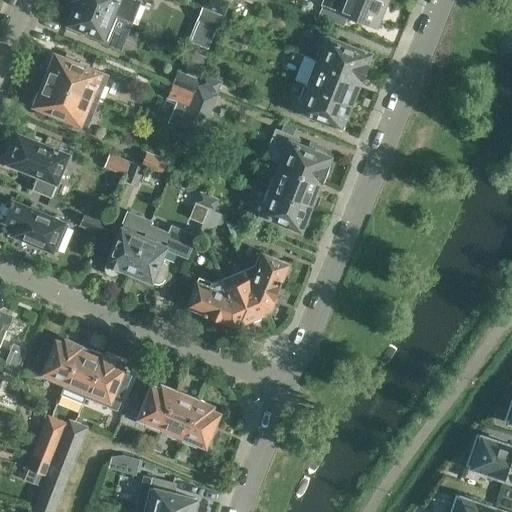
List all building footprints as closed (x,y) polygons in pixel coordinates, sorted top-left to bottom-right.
[(115,14),(79,0),(75,0),(67,22),(68,22),(66,28),(81,34),(84,29),(103,36),(101,42),(122,50),(133,22),(127,20),(115,14)] [(127,20),(133,22),(141,0),(79,0),(115,14),(127,20)] [(203,0),(201,5),(225,14),(230,0),(229,0),(203,0)] [(385,0),(326,0),(326,2),(322,0),(313,0),(309,12),(344,26),(349,13),(377,23),(385,0)] [(225,14),(201,5),(196,20),(219,29),(225,14)] [(314,59),(360,78),(363,79),(370,63),(367,62),(371,54),(321,34),(317,45),(320,46),(314,59)] [(294,79),(305,83),(351,102),(360,78),(314,59),(294,51),(292,59),(300,62),(294,79)] [(43,78),(97,100),(108,73),(54,52),(43,78)] [(178,70),(173,82),(195,90),(197,86),(199,79),(178,70)] [(199,79),(197,86),(216,93),(222,80),(202,72),(199,79)] [(97,100),(43,78),(33,104),(87,125),(97,100)] [(195,90),(173,82),(167,97),(176,101),(165,128),(177,133),(192,97),(195,90)] [(351,102),(305,83),(299,98),(296,96),(292,107),(341,127),(351,102)] [(197,86),(195,90),(192,97),(211,105),(216,93),(197,86)] [(196,130),(183,124),(180,132),(193,137),(196,130)] [(277,163),(320,180),(322,181),(329,164),(326,163),(329,155),(296,142),(298,138),(275,128),(270,143),(283,149),(277,163)] [(18,132),(6,161),(38,174),(32,189),(50,197),(68,152),(18,132)] [(141,165),(163,173),(168,159),(146,151),(141,165)] [(104,167),(126,174),(131,161),(109,153),(104,167)] [(125,181),(137,186),(144,167),(132,162),(125,181)] [(277,163),(268,187),(310,205),(320,180),(277,163)] [(310,205),(268,187),(262,201),(259,200),(255,210),(300,228),(310,205)] [(195,203),(215,210),(220,197),(200,190),(195,203)] [(65,220),(30,205),(29,206),(11,198),(3,218),(6,220),(4,224),(8,230),(12,232),(53,249),(65,220)] [(185,226),(197,230),(206,207),(194,203),(185,226)] [(129,271),(146,231),(144,231),(150,214),(139,210),(133,226),(123,222),(107,262),(108,262),(107,264),(106,268),(107,271),(110,273),(114,274),(118,272),(120,269),(121,267),(129,271)] [(80,224),(98,231),(104,218),(86,211),(80,224)] [(225,220),(234,241),(239,226),(225,220)] [(146,231),(129,271),(152,280),(152,279),(156,281),(160,282),(163,280),(165,278),(168,271),(168,267),(167,264),(164,262),(160,260),(168,241),(146,231)] [(245,268),(263,310),(270,307),(289,262),(260,250),(254,265),(245,268)] [(222,277),(239,319),(241,321),(264,312),(263,310),(245,268),(222,277)] [(239,319),(222,277),(213,281),(199,276),(188,304),(232,322),(239,319)] [(0,342),(11,316),(0,311),(0,342)] [(48,342),(37,369),(43,371),(66,381),(81,343),(65,337),(63,340),(57,338),(54,344),(48,342)] [(5,364),(18,370),(27,348),(14,343),(5,364)] [(66,381),(60,394),(82,403),(84,398),(103,353),(81,343),(66,381)] [(103,353),(84,398),(118,412),(130,382),(119,378),(124,366),(117,363),(118,359),(103,353)] [(138,416),(161,425),(176,388),(161,382),(159,386),(152,383),(138,416)] [(161,425),(183,435),(198,398),(176,388),(161,425)] [(198,398),(183,435),(205,444),(219,411),(211,407),(212,404),(198,398)] [(44,420),(44,421),(64,429),(67,422),(47,413),(44,420)] [(67,422),(64,429),(84,437),(89,425),(69,417),(67,422)] [(40,432),(39,433),(60,441),(64,429),(44,421),(40,432)] [(64,429),(60,441),(79,449),(84,437),(64,429)] [(39,433),(35,444),(55,452),(60,441),(39,433)] [(511,444),(476,433),(466,465),(511,480),(511,476),(511,444)] [(60,441),(55,452),(75,460),(79,449),(60,441)] [(31,454),(30,455),(51,463),(55,452),(35,444),(31,454)] [(55,452),(51,463),(71,471),(75,460),(55,452)] [(30,455),(26,466),(46,475),(51,463),(30,455)] [(112,456),(109,467),(135,473),(136,472),(139,459),(123,455),(112,456)] [(51,463),(46,475),(66,482),(71,471),(51,463)] [(22,478),(33,483),(38,472),(27,467),(22,478)] [(42,485),(62,493),(66,482),(46,475),(42,485)] [(149,511),(195,511),(196,509),(194,508),(197,498),(175,492),(177,482),(153,476),(147,497),(153,498),(149,511)] [(38,496),(57,504),(62,493),(42,485),(38,496)] [(499,511),(501,509),(455,494),(449,511),(499,511)] [(38,496),(33,508),(43,511),(54,511),(57,504),(38,496)]
